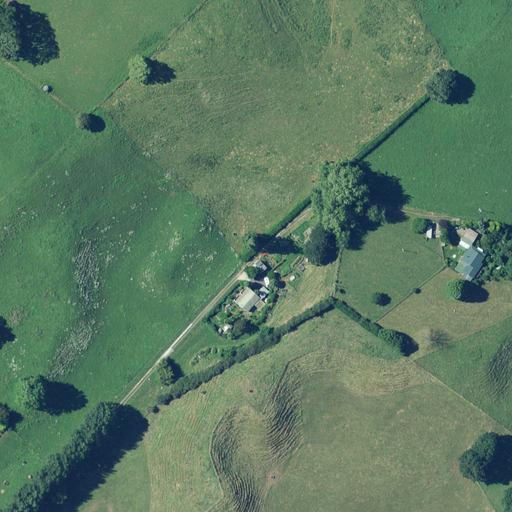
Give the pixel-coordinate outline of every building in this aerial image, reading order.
[(472,246),(479,235),(468,228),(456,245),(468,252),(472,246)] [(468,252),(462,261),(460,260),(453,269),(464,276),(465,274),(473,278),(482,264),(480,263),(486,255),(482,253),(484,250),(477,246),(476,248),(472,246),(468,252)] [(271,290),(265,284),(257,292),(262,298),(271,290)] [(235,302),(247,313),(254,305),(260,310),(266,304),(248,288),(235,302)] [(234,327),(230,322),(223,326),(227,331),(234,327)]
